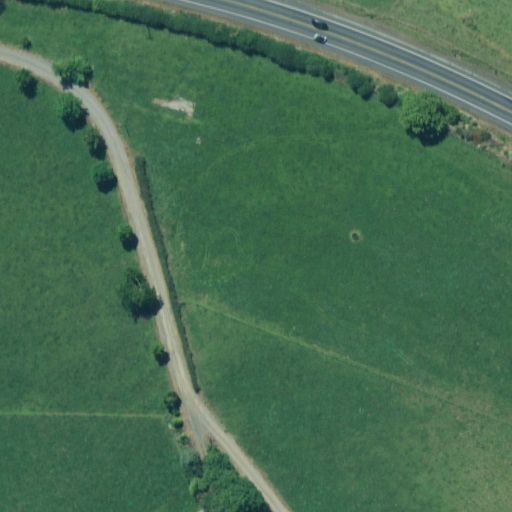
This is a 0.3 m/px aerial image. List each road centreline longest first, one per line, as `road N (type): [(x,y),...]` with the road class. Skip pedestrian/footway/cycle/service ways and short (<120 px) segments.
road 1 (unknown): [(0,39),(59,67),(100,111),(179,380),(276,511)]
road 2 (trunk): [(227,0),(310,25),(511,110)]
